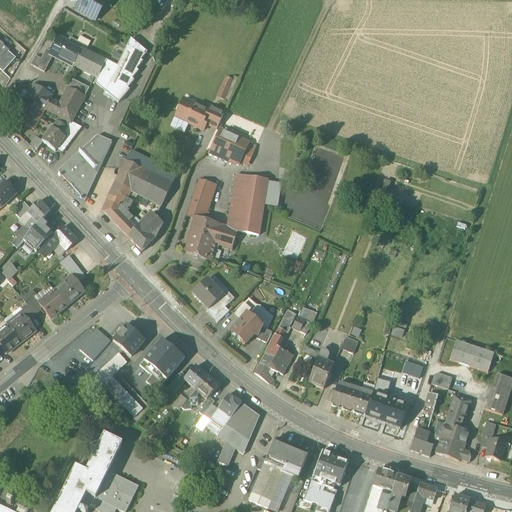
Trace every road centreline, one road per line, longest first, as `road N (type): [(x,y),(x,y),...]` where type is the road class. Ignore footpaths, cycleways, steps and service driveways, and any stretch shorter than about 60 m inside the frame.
road 1 (secondary): [(132,279),(245,392),(303,425),(511,494)]
road 2 (track): [(511,131),(434,363)]
road 3 (secondary): [(0,139),(132,279)]
road 4 (residential): [(0,387),(132,279)]
road 5 (track): [(332,0),(268,130)]
